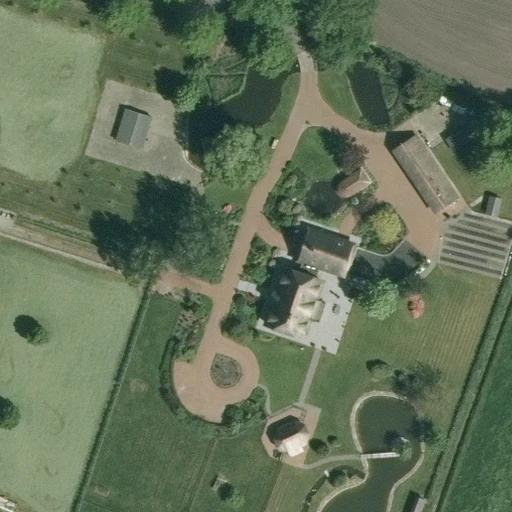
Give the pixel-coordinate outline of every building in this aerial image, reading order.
[(125,109),(115,141),(143,149),(152,117),(125,109)] [(453,153),(494,126),(485,113),(444,140),(453,153)] [(390,151),(434,216),(460,199),(416,133),(390,151)] [(349,197),(350,196),(368,185),(359,171),(342,182),(341,183),(340,185),(339,186),(338,188),(338,189),(338,191),(339,192),(340,193),(341,195),(342,196),(343,196),(344,197),(346,197),(348,197),(349,197)] [(489,197),(483,219),(496,222),(501,200),(489,197)] [(309,314),(322,283),(331,287),(331,288),(345,294),(354,272),(331,263),(331,261),(295,246),(273,299),(309,314)] [(294,419),(276,428),(272,440),(278,449),(288,455),(290,459),(303,452),(302,448),(307,446),(310,434),(305,424),(294,419)]
